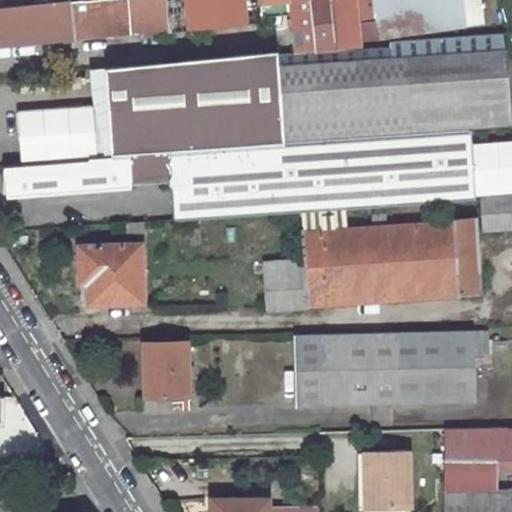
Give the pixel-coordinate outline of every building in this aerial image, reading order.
[(0,0),(0,45),(144,30),(144,35),(263,22),(261,5),(290,2),(295,53),(376,44),(375,38),(467,26),(466,25),(483,22),(480,0),(0,0)] [(277,66),(276,51),(103,68),(111,155),(170,151),(471,129),(510,126),(505,50),(277,66)] [(476,198),(471,129),(170,151),(170,158),(167,163),(171,168),(171,174),(168,179),(168,181),(168,185),(172,190),(173,220),(302,210),(344,207),(476,198)] [(131,183),(168,181),(168,179),(171,174),(171,168),(167,163),(170,158),(170,151),(111,155),(89,157),(89,159),(5,165),(7,196),(132,187),(131,183)] [(511,226),(511,196),(482,199),(484,229),(511,226)] [(346,228),(344,207),(302,210),(303,231),(346,228)] [(303,258),(263,262),(266,310),(309,308),(308,306),(478,294),(477,280),(458,281),(453,220),(386,225),(385,214),(372,215),(373,226),(346,228),(303,231),(301,231),(303,258)] [(473,217),(453,218),(453,220),(458,281),(477,280),(473,217)] [(127,223),(127,234),(143,233),(142,222),(127,223)] [(89,282),(89,303),(143,301),(141,244),(80,246),(81,282),(89,282)] [(488,331),(473,331),(296,335),(298,405),(474,401),(474,367),(492,367),(492,353),(488,354),(488,331)] [(188,341),(144,343),(146,412),(172,412),(171,402),(183,402),(183,396),(189,396),(189,376),(193,375),(193,366),(188,367),(188,341)] [(445,511),(511,511),(511,488),(496,489),(496,469),(511,468),(511,426),(445,428),(445,511)] [(411,506),(410,452),(365,453),(366,508),(411,506)] [(0,460),(0,479),(7,478),(7,473),(22,470),(20,461),(0,460)] [(50,463),(32,462),(32,470),(50,471),(50,463)] [(269,499),(213,499),(212,511),(319,511),(320,507),(269,507),(269,499)]
